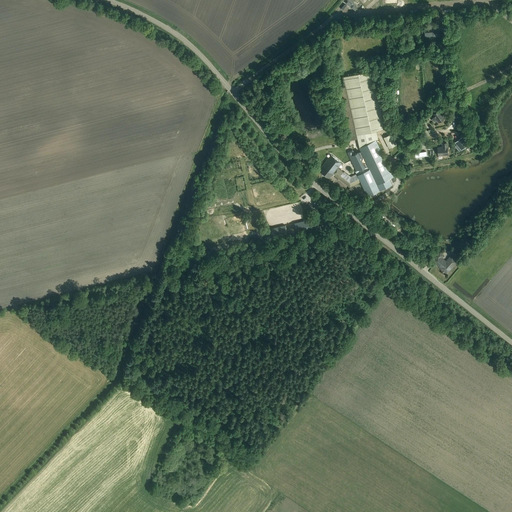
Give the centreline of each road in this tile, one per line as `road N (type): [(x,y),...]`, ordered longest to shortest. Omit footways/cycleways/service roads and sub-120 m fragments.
road 1 (track): [(0,505),(122,376),(114,372),(219,91),(334,0)]
road 2 (unclassified): [(104,0),(193,48),(292,165),(511,343)]
